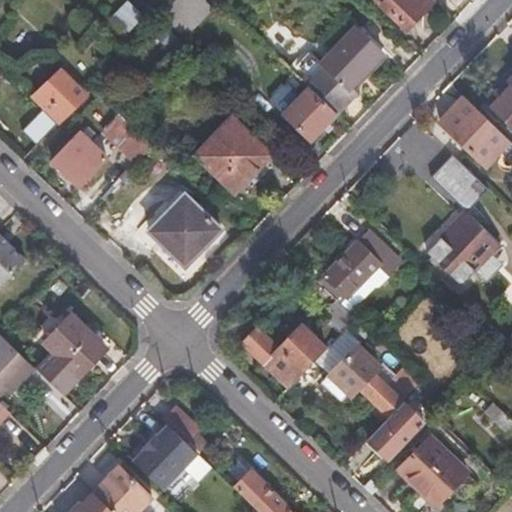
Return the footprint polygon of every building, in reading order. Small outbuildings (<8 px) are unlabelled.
[(176,0),(163,13),(186,35),(214,4),(210,0),(176,0)] [(381,0),(409,26),(434,0),(381,0)] [(359,28),(323,64),(325,66),(348,87),(351,90),(355,86),(385,54),(359,28)] [(304,59),(318,73),(325,66),(323,64),(310,52),(304,59)] [(314,89),(339,112),(359,92),(355,86),(351,90),(348,87),(325,66),(318,73),(304,59),(294,69),(312,86),(314,89)] [(33,99),(59,123),(75,106),(61,93),(73,80),(62,70),(33,99)] [(511,86),(505,94),(496,104),(511,119),(511,79),(509,83),(511,86)] [(61,93),(75,106),(87,93),(73,80),(61,93)] [(511,86),(509,83),(502,90),(505,94),(511,86)] [(287,112),(315,139),(339,113),(339,112),(314,89),(312,86),(287,112)] [(511,139),(467,97),(445,120),(488,164),(498,155),(505,161),(511,154),(511,139)] [(110,128),(126,145),(124,148),(139,165),(157,146),(123,113),(110,128)] [(238,115),(203,152),(241,188),(277,153),(238,115)] [(81,130),(54,158),(81,184),(108,156),(81,130)] [(433,176),(469,211),(491,189),(454,154),(433,176)] [(187,192),(152,230),(190,264),(224,227),(187,192)] [(469,211),(430,252),(463,283),(464,283),(478,270),(482,274),(489,280),(501,267),(491,256),(495,253),(503,243),(469,211)] [(0,282),(4,286),(31,259),(13,241),(11,243),(4,236),(6,234),(0,229),(0,282)] [(370,231),(320,281),(337,298),(350,309),(374,284),(366,276),(379,264),(389,272),(400,260),(370,231)] [(491,256),(501,267),(505,263),(495,253),(491,256)] [(478,270),(464,283),(469,287),(482,274),(478,270)] [(229,335),(260,364),(263,360),(291,386),(357,317),(350,309),(337,298),(328,309),(333,314),(315,333),(302,321),(286,336),(278,328),(261,344),(241,324),(229,335)] [(54,338),(87,371),(112,343),(79,310),(54,338)] [(482,346),(491,356),(506,340),(496,331),(482,346)] [(352,333),(324,362),(333,371),(359,345),(361,341),(352,333)] [(11,339),(0,350),(0,396),(11,386),(35,362),(11,339)] [(511,346),(506,340),(491,356),(501,365),(511,354),(511,346)] [(331,374),(353,396),(361,388),(381,407),(376,414),(385,422),(404,403),(421,384),(388,353),(378,363),(359,345),(333,371),(331,374)] [(35,362),(11,386),(16,392),(40,367),(35,362)] [(511,428),(511,417),(495,401),(487,410),(510,431),(511,428)] [(385,422),(370,439),(391,460),(426,423),(404,403),(385,422)] [(167,418),(189,440),(197,432),(201,427),(180,405),(167,418)] [(198,454),(167,424),(131,462),(163,491),(198,454)] [(197,432),(189,440),(198,449),(205,441),(197,432)] [(399,469),(414,483),(418,479),(441,501),(468,473),(431,437),(399,469)] [(124,463),(97,491),(118,511),(141,511),(157,496),(124,463)] [(236,486),(262,511),(304,511),(303,511),(301,511),(298,511),(253,468),(236,486)] [(118,511),(97,491),(76,511),(118,511)]
